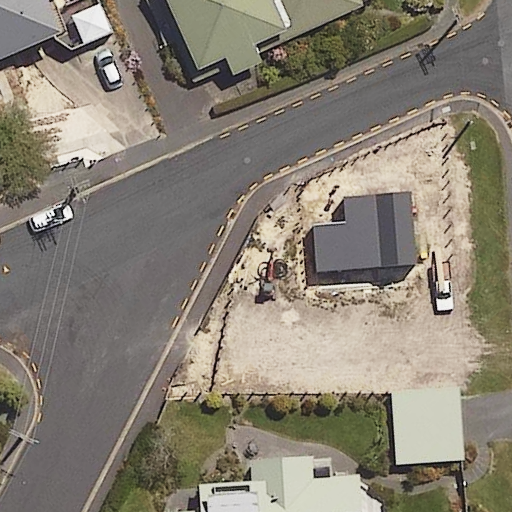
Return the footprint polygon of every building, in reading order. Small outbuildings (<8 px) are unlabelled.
[(0,0),(0,57),(57,33),(42,0),(0,0)] [(155,0),(188,74),(220,60),(227,75),(255,62),(251,54),(359,7),(356,0),(155,0)] [(411,190),(337,195),(339,222),(313,223),(317,272),(416,265),(411,190)] [(462,460),(457,388),(390,392),(395,464),(462,460)] [(309,457),(249,460),(250,483),(170,488),(171,511),(357,511),(355,477),(310,480),(309,457)]
